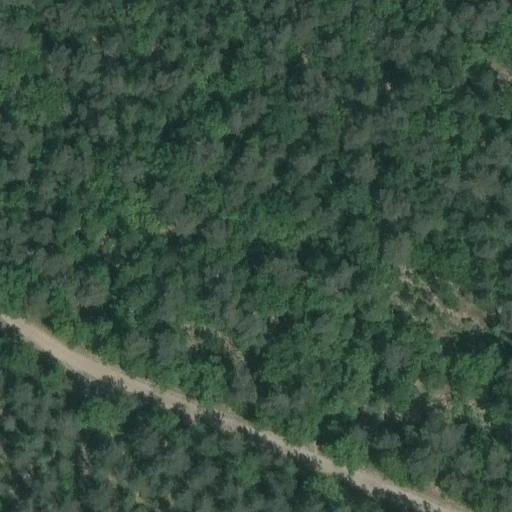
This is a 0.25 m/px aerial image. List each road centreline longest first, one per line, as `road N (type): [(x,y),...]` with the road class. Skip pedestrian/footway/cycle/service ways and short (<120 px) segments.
road 1 (track): [(0,329),(422,511)]
road 2 (track): [(82,511),(84,365)]
